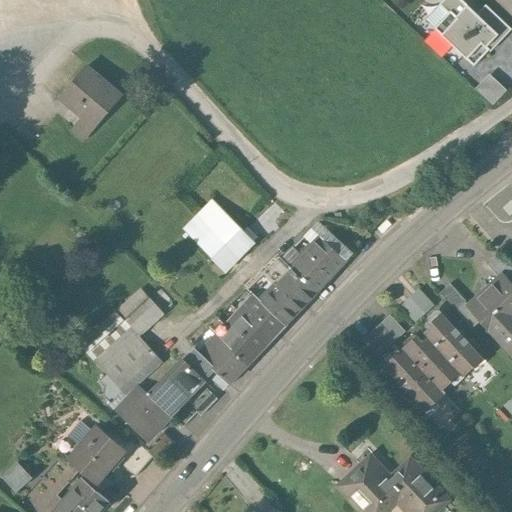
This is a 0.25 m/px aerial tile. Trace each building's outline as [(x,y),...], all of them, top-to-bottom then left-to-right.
[(499,35),(461,0),(443,0),(439,5),(448,14),(434,29),(474,67),(490,50),(487,47),(499,35)] [(511,0),(499,0),(511,12),(511,0)] [(124,100),(87,68),(57,103),(80,123),(70,133),(85,146),(124,100)] [(487,71),(474,85),(492,103),(506,88),(487,71)] [(184,232),(227,274),(255,245),(211,203),(184,232)] [(319,238),(286,272),(314,298),(347,265),(319,238)] [(511,270),(499,255),(487,265),(498,278),(502,275),(511,285),(511,270)] [(280,266),(251,296),(284,329),(314,298),(286,272),(280,266)] [(471,303),(468,306),(479,319),(511,353),(511,352),(511,285),(502,275),(498,278),(471,303)] [(145,338),(169,314),(140,285),(80,343),(107,371),(100,378),(107,385),(105,394),(119,408),(144,382),(167,361),(145,338)] [(468,306),(471,303),(454,285),(442,295),(471,326),(479,319),(468,306)] [(419,290),(403,305),(417,320),(433,305),(419,290)] [(251,296),(212,335),(245,367),(284,329),(251,296)] [(465,336),(442,312),(430,323),(432,326),(425,333),(429,337),(445,354),(465,336)] [(390,316),(365,339),(380,355),(405,332),(390,316)] [(212,335),(209,332),(153,390),(175,412),(201,386),(210,376),(224,389),(245,367),(212,335)] [(445,354),(429,337),(423,342),(417,336),(404,349),(406,352),(423,370),(443,392),(463,374),(445,354)] [(486,356),(465,336),(445,354),(463,374),(472,364),(476,365),(486,356)] [(423,370),(406,352),(398,359),(396,356),(388,363),(386,366),(405,387),(423,370)] [(423,370),(405,387),(424,408),(443,392),(423,370)] [(175,412),(153,390),(144,382),(119,408),(150,438),(175,412)] [(215,400),(201,386),(175,412),(185,424),(197,411),(201,415),(215,400)] [(71,457),(99,482),(118,460),(126,451),(99,427),(71,457)] [(174,442),(161,431),(146,448),(159,459),(174,442)] [(131,445),(126,451),(118,460),(136,475),(149,459),(131,445)] [(390,479),(371,458),(339,487),(353,502),(357,498),(370,511),(384,511),(389,508),(388,507),(396,500),(407,511),(411,511),(419,506),(424,511),(433,511),(442,504),(419,479),(423,475),(410,461),(390,479)] [(8,476),(23,489),(37,473),(22,460),(8,476)] [(51,511),(52,511),(96,511),(108,499),(82,476),(51,511)]
